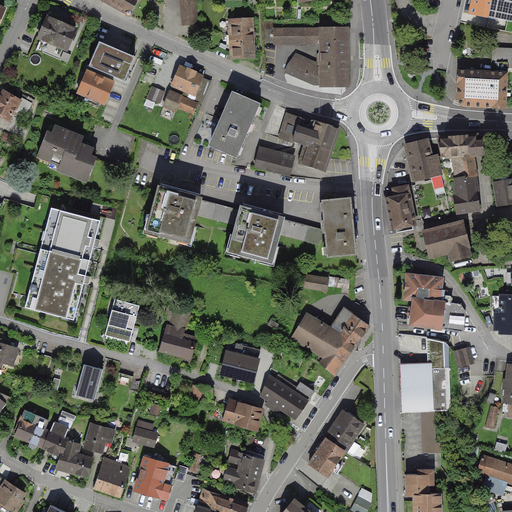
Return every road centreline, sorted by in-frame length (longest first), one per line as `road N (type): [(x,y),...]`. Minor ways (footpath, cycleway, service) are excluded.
road 1 (residential): [(0,322),(255,401),(270,421),(269,497)]
road 2 (residential): [(72,0),(292,99),(356,112)]
road 3 (residential): [(371,186),(310,191),(146,156)]
road 4 (residential): [(269,497),(356,363),(384,353)]
road 5 (secondary): [(371,186),(384,353)]
road 6 (secondary): [(384,353),(388,511)]
road 7 (residential): [(141,511),(42,480),(0,455)]
